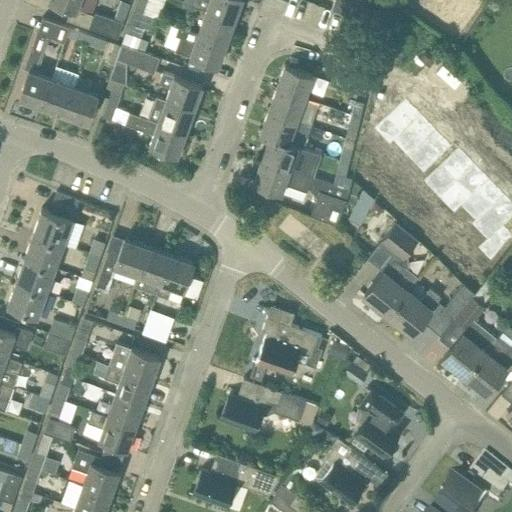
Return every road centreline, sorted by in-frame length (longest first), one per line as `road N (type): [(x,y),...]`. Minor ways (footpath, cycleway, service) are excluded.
road 1 (residential): [(144,511),(239,236)]
road 2 (residential): [(464,411),(239,236)]
road 3 (residential): [(202,209),(266,27),(332,56)]
road 4 (residential): [(202,209),(13,134)]
road 5 (residential): [(464,411),(390,511)]
